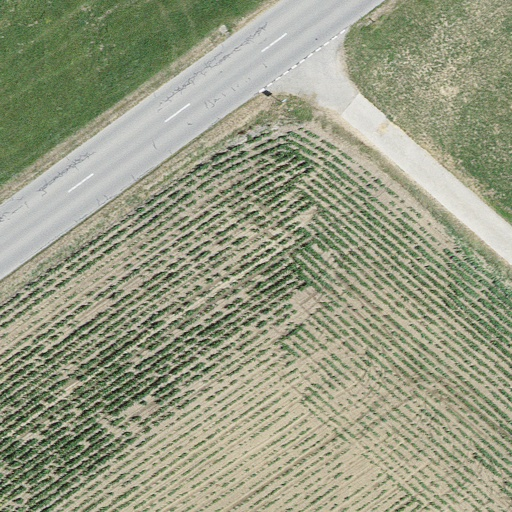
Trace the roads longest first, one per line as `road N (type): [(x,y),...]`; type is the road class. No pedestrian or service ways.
road 1 (secondary): [(0,245),(338,0)]
road 2 (track): [(284,39),(511,241)]
